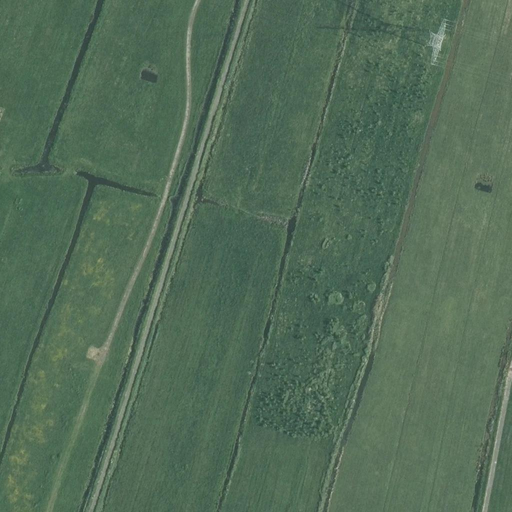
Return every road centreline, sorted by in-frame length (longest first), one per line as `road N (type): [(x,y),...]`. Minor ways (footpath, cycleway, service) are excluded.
road 1 (unclassified): [(91,511),(247,0)]
road 2 (track): [(51,511),(177,152),(197,0)]
road 3 (track): [(511,361),(484,511)]
